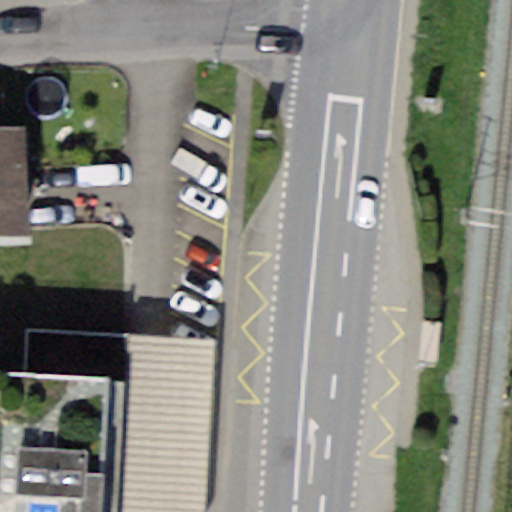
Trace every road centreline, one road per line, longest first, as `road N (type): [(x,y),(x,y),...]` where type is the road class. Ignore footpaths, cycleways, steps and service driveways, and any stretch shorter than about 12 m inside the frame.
road 1 (primary): [(360,28),(324,511)]
road 2 (residential): [(360,28),(140,28)]
road 3 (residential): [(140,28),(0,30)]
